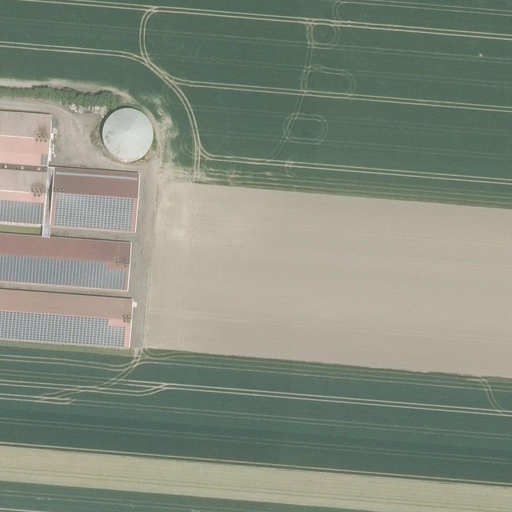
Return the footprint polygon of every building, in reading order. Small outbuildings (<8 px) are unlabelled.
[(151,144),(152,138),(152,132),(149,126),(146,120),(140,116),(133,113),(126,112),(120,113),(115,115),(110,119),(106,124),(103,130),(102,137),(102,144),(105,151),(109,156),(114,159),(119,162),(125,163),(132,162),(139,160),(145,155),(149,150),(151,144)] [(52,120),(0,116),(0,226),(43,229),(52,120)] [(0,283),(128,294),(131,249),(49,242),(50,228),(55,171),(48,171),(42,241),(0,238),(0,283)] [(55,171),(50,228),(135,235),(139,178),(55,171)] [(0,338),(129,348),(131,309),(132,303),(0,292),(0,338)]
